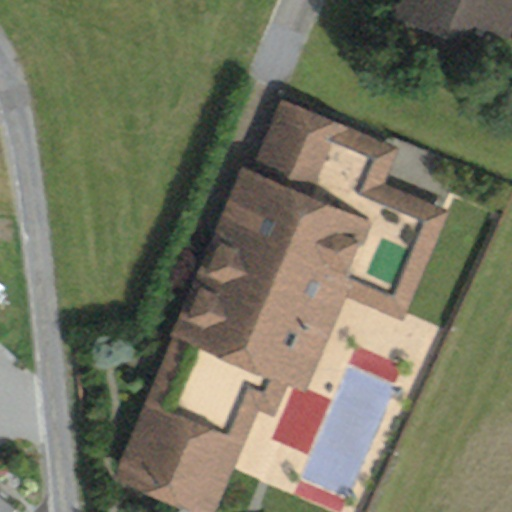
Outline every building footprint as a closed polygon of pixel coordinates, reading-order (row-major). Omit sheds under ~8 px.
[(440,29),(470,16),(503,30),(511,7),(511,0),(409,0),(403,14),(440,29)] [(257,184),(298,201),(329,127),(279,106),(244,189),(257,184)] [(284,372),(324,279),(341,287),(399,311),(439,215),(374,187),(388,152),(329,127),(298,201),(257,184),(244,189),(124,473),(186,500),(247,356),(284,372)] [(284,372),(301,379),(341,287),(324,279),(284,372)] [(186,500),(207,509),(253,399),(269,406),(284,372),(247,356),(186,500)]
